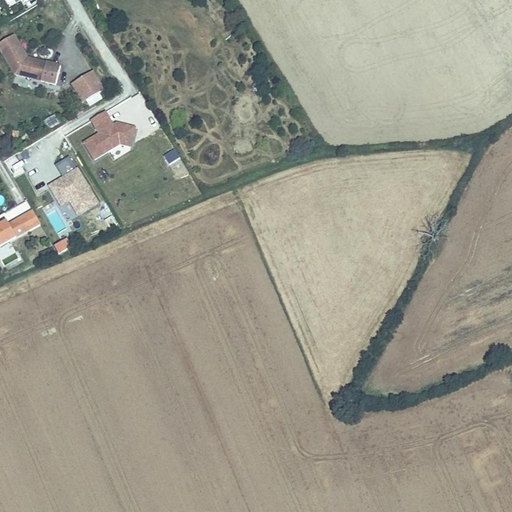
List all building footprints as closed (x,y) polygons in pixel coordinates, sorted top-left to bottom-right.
[(28,61),(14,38),(0,45),(0,51),(16,77),(32,82),(34,74),(43,77),(42,84),(56,88),(61,70),(28,61)] [(104,94),(94,77),(77,88),(87,104),(104,94)] [(87,104),(77,88),(74,90),(84,106),(87,104)] [(48,129),(60,123),(55,113),(43,120),(48,129)] [(114,127),(106,114),(92,123),(100,136),(85,145),(95,162),(121,146),(131,148),(136,130),(123,126),(122,129),(114,127)] [(164,155),(169,164),(177,160),(173,151),(164,155)] [(72,155),(56,164),(63,177),(49,185),(60,207),(70,202),(78,216),(99,205),(72,155)] [(42,225),(33,211),(23,218),(31,232),(42,225)] [(0,248),(1,250),(31,232),(23,218),(10,226),(8,222),(0,227),(0,248)] [(67,238),(54,245),(59,254),(72,246),(67,238)]
